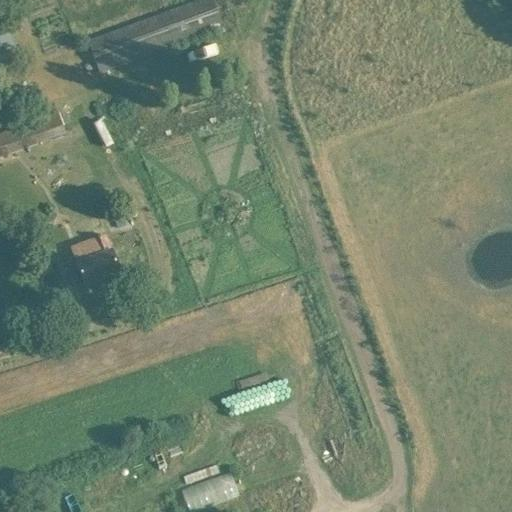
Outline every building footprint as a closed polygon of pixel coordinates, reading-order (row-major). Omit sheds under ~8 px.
[(212,0),(204,0),(88,43),(99,74),(223,28),(212,0)] [(0,65),(18,58),(0,13),(0,65)] [(57,114),(38,121),(0,134),(0,155),(63,133),(57,114)] [(98,218),(93,205),(71,214),(76,227),(98,218)] [(71,251),(79,272),(86,290),(121,277),(105,236),(93,240),(94,242),(71,251)]
